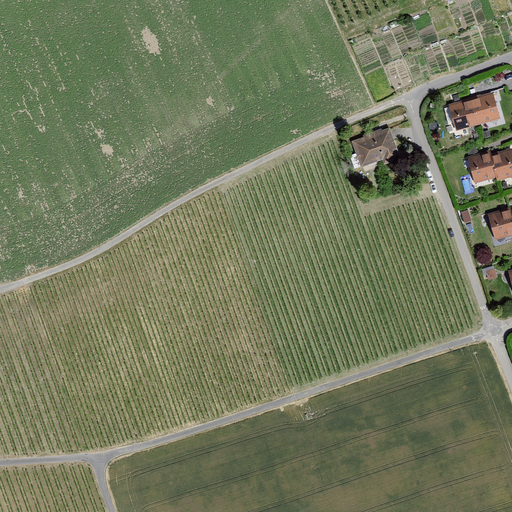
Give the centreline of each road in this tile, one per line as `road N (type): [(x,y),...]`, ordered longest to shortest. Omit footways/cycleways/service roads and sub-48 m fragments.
road 1 (track): [(0,468),(149,442),(493,330)]
road 2 (track): [(0,288),(82,258),(199,190),(408,95)]
road 3 (residential): [(408,95),(493,330)]
